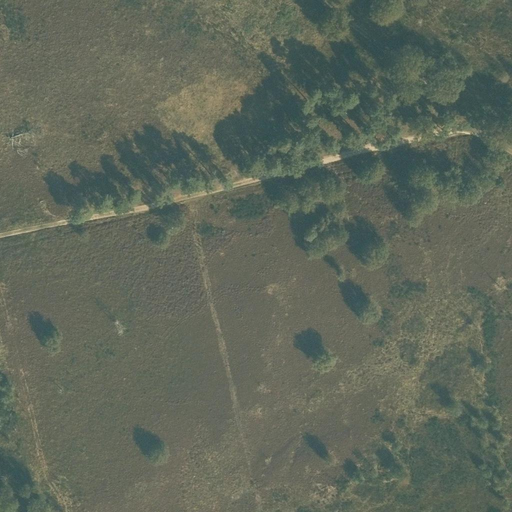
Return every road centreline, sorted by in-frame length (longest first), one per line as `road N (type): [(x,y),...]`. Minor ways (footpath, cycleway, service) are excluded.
road 1 (track): [(0,235),(471,129)]
road 2 (track): [(317,0),(471,129)]
